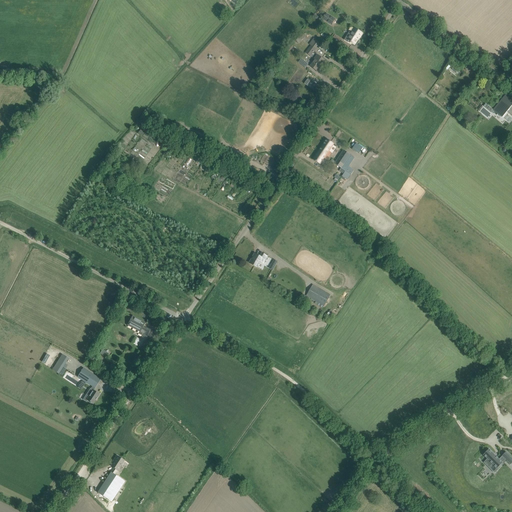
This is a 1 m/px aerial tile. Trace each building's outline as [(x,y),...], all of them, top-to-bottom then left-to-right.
[(326,13),(322,19),(331,25),(335,19),(326,13)] [(358,38),(359,38),(362,33),(354,28),(354,29),(352,33),(349,31),(344,40),(350,43),(351,42),(351,43),(352,42),(354,44),(357,40),(357,39),(358,38)] [(300,40),(301,40),(305,35),(305,36),(307,34),(304,32),(303,33),(301,31),(300,33),(301,34),(295,41),(298,43),(300,40)] [(320,43),(314,38),(309,44),(311,45),(305,53),(311,57),(317,49),(316,48),(320,43)] [(325,61),(321,58),(317,55),(314,59),(315,60),(310,66),(317,71),(325,61)] [(301,58),(298,61),(305,68),(308,64),(301,58)] [(511,101),(505,96),(493,110),(502,118),(507,112),(511,115),(511,101)] [(332,153),(329,151),(334,144),(331,142),(326,139),(319,151),(329,157),(332,153)] [(352,150),(359,154),(362,147),(355,143),(352,150)] [(240,160),(240,159),(242,156),(234,151),(231,156),(240,160)] [(330,158),(329,157),(319,151),(313,159),(320,164),(324,159),(328,161),(330,158)] [(343,151),(337,160),(348,168),(348,167),(354,158),(343,151)] [(270,162),(273,163),(275,159),(267,155),(266,156),(269,158),(269,160),(271,161),(270,162)] [(336,162),(335,164),(341,168),(339,171),(343,174),(345,171),(348,168),(337,160),(336,162)] [(343,174),(341,176),(347,180),(354,170),(348,167),(348,168),(345,171),(343,174)] [(390,230),(396,221),(352,189),(350,189),(349,190),(346,190),(341,197),(341,201),(350,208),(352,208),(363,216),(363,219),(367,219),(367,222),(375,228),(377,228),(381,230),(381,231),(390,231),(390,230)] [(268,256),(266,256),(262,253),(260,257),(255,254),(249,263),(257,267),(260,261),(264,263),(268,256)] [(306,296),(324,306),(330,294),(313,285),(306,296)] [(138,344),(140,345),(145,348),(153,332),(146,328),(145,330),(142,328),(145,323),(132,316),(128,325),(143,333),(138,344)] [(62,354),(52,370),(59,374),(59,373),(61,370),(63,367),(65,364),(69,358),(62,354)] [(94,391),(95,388),(101,379),(83,369),(78,378),(92,386),(84,398),(87,400),(93,404),(99,395),(94,391)] [(508,414),(511,411),(511,397),(502,403),(508,414)] [(481,418),(472,426),(481,437),(491,428),(481,418)] [(489,449),(483,455),(487,459),(483,462),(484,463),(489,467),(492,464),(494,466),(497,469),(498,467),(503,463),(502,462),(504,459),(506,461),(507,461),(510,464),(511,461),(511,458),(506,452),(502,456),(502,457),(500,460),(489,449)] [(111,472),(114,474),(117,470),(117,471),(124,461),(117,456),(114,460),(115,460),(111,466),(114,468),(111,472)] [(378,470),(374,474),(382,483),(386,479),(378,470)] [(125,481),(114,474),(111,472),(98,493),(111,502),(125,481)]
